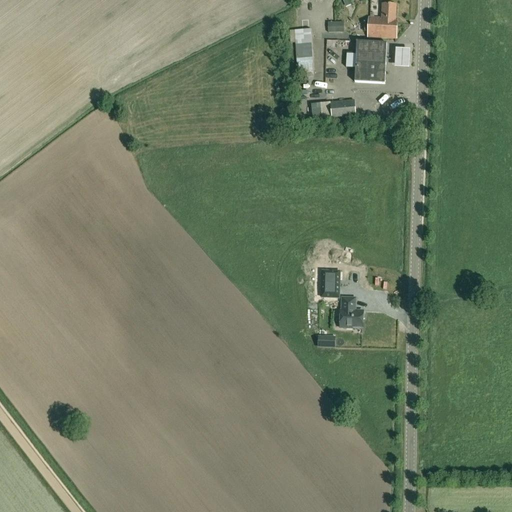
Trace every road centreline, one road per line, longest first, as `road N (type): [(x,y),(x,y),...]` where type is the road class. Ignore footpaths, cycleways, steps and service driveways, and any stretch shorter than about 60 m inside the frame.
road 1 (secondary): [(409,511),(424,0)]
road 2 (track): [(77,511),(0,412)]
